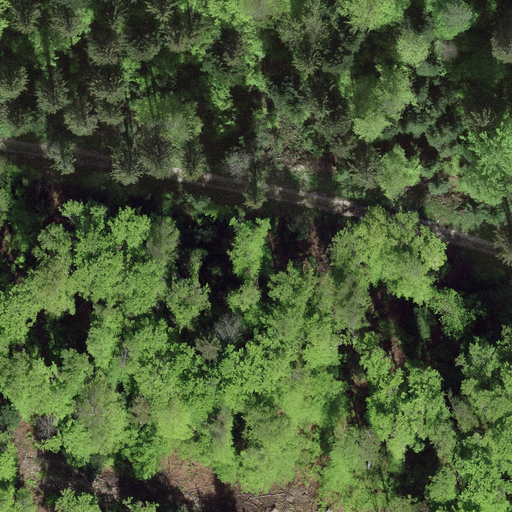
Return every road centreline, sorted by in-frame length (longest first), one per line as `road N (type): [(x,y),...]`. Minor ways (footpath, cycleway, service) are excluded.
road 1 (track): [(0,146),(174,167),(511,246)]
road 2 (track): [(141,511),(17,471)]
